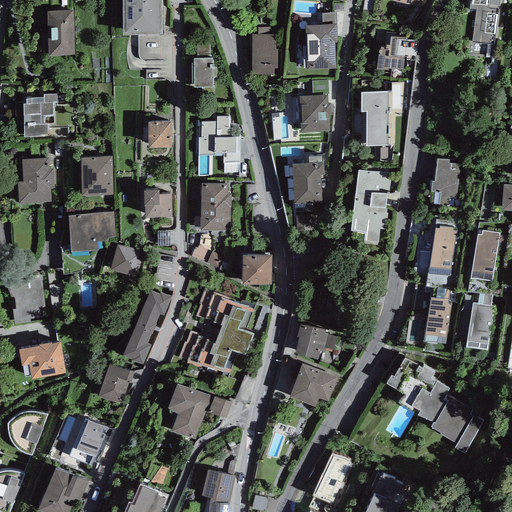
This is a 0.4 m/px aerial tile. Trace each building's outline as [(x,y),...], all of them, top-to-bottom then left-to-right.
[(162,34),(161,0),(121,0),(122,34),(162,34)] [(499,0),(469,0),(468,9),(476,10),(472,42),(493,45),(499,0)] [(74,9),(43,10),(44,55),(75,55),(74,9)] [(337,42),(336,12),(321,13),(322,24),(305,25),(307,69),(335,68),(334,42),(337,42)] [(275,34),(251,34),(252,74),(274,74),(274,68),(277,68),(277,48),(275,48),(275,34)] [(390,45),(386,44),(386,47),(380,46),(377,68),(388,70),(388,67),(403,69),(404,56),(394,55),(397,36),(391,35),(390,45)] [(130,66),(147,66),(147,76),(162,76),(162,42),(141,43),(141,60),(130,60),(130,66)] [(212,57),(194,58),(194,62),(191,62),(192,82),(194,82),(194,87),(213,87),(212,77),(216,77),(216,67),(214,67),(214,63),(212,64),(212,57)] [(59,91),(23,91),(23,135),(49,135),(49,124),(59,124),(59,91)] [(388,145),(388,91),(361,91),(361,111),(366,111),(366,145),(388,145)] [(327,94),(299,96),(299,104),(301,104),(301,123),(300,123),(300,131),(329,130),(328,114),(331,114),(330,102),(328,102),(327,94)] [(217,122),(202,122),(202,137),(198,137),(198,155),(215,155),(215,152),(236,153),(236,137),(232,137),(232,128),(229,128),(229,116),(217,116),(217,122)] [(171,121),(148,122),(148,147),(171,146),(171,121)] [(304,163),(291,164),(294,203),(322,201),(320,174),(324,174),(323,161),(322,161),(321,155),(304,156),(304,163)] [(47,156),(17,158),(19,183),(11,184),(12,202),(49,200),(47,156)] [(113,194),(112,156),(80,157),(81,195),(113,194)] [(449,159),(437,157),(435,180),(432,180),(431,190),(439,191),(438,205),(449,206),(450,197),(456,198),(460,163),(449,162),(449,159)] [(391,173),(358,169),(350,231),(365,233),(364,240),(378,242),(379,229),(386,230),(388,214),(386,213),(391,173)] [(201,183),(201,230),(230,230),(230,193),(228,193),(228,183),(201,183)] [(511,184),(502,184),(502,209),(511,209),(511,184)] [(145,205),(145,217),(172,216),(171,193),(161,193),(159,193),(158,189),(143,189),(143,205),(145,205)] [(113,211),(68,216),(70,251),(98,249),(97,241),(107,240),(110,238),(115,237),(113,211)] [(159,242),(172,242),(172,226),(159,226),(159,242)] [(440,228),(435,228),(428,272),(450,275),(457,230),(453,230),(454,228),(440,226),(440,228)] [(499,233),(482,230),(481,235),(477,234),(471,278),(492,281),(499,233)] [(196,255),(209,257),(212,236),(200,234),(196,255)] [(136,276),(143,252),(117,245),(110,269),(136,276)] [(270,284),(271,255),(242,254),(241,284),(270,284)] [(12,279),(1,284),(7,297),(12,297),(12,308),(9,308),(10,322),(28,321),(27,317),(42,316),(41,305),(43,305),(41,277),(12,279)] [(334,284),(319,281),(314,314),(343,318),(345,307),(331,305),(334,284)] [(64,283),(49,285),(52,314),(67,312),(64,283)] [(172,294),(146,284),(118,355),(143,365),(151,346),(146,344),(159,313),(164,315),(172,294)] [(450,288),(437,286),(435,298),(430,297),(425,334),(446,337),(451,304),(448,303),(450,288)] [(214,291),(205,288),(196,315),(190,331),(186,342),(184,341),(179,356),(187,359),(187,360),(208,368),(209,366),(222,371),(230,350),(245,355),(253,334),(238,328),(240,321),(242,322),(246,310),(235,306),(236,303),(222,298),(223,296),(213,292),(214,291)] [(480,291),(478,298),(490,301),(491,294),(480,291)] [(464,304),(471,306),(473,296),(466,294),(464,304)] [(494,306),(472,303),(466,346),(487,350),(494,306)] [(325,329),(300,323),(296,336),(299,337),(295,353),(317,358),(319,350),(324,352),(325,348),(333,349),(336,336),(324,333),(325,329)] [(39,345),(18,349),(21,365),(23,364),(25,376),(31,375),(31,378),(65,372),(60,341),(51,343),(51,342),(38,344),(39,345)] [(424,367),(405,357),(394,375),(392,374),(386,383),(403,392),(398,401),(434,422),(431,426),(433,427),(432,428),(441,432),(440,433),(457,443),(455,447),(465,453),(484,420),(479,416),(480,414),(445,394),(449,388),(431,377),(434,372),(425,366),(424,367)] [(131,369),(108,362),(98,396),(121,403),(131,369)] [(338,377),(302,364),(290,396),(315,406),(319,397),(329,401),(338,377)] [(210,395),(177,384),(168,411),(176,414),(171,432),(195,440),(210,395)] [(232,402),(213,397),(208,413),(227,418),(232,402)] [(106,424),(68,409),(56,440),(69,445),(65,456),(91,466),(106,424)] [(33,455),(48,414),(35,410),(31,410),(25,411),(20,412),(14,414),(10,417),(7,420),(4,423),(5,429),(5,434),(7,439),(9,442),(12,446),(16,448),(20,450),(33,455)] [(350,464),(333,456),(316,493),(333,501),(350,464)] [(174,470),(158,463),(153,475),(169,482),(174,470)] [(88,481),(56,467),(38,510),(43,511),(70,511),(76,498),(80,500),(88,481)] [(0,511),(2,511),(8,511),(23,473),(10,469),(6,469),(1,470),(0,470),(0,511)] [(235,475),(207,469),(202,495),(210,497),(210,502),(229,502),(235,475)] [(383,472),(383,474),(379,472),(373,485),(375,486),(371,492),(373,493),(364,511),(395,511),(397,509),(402,511),(411,493),(399,487),(402,483),(394,479),(395,478),(383,472)] [(159,493),(142,486),(134,504),(130,503),(126,511),(160,511),(166,498),(158,495),(159,493)] [(255,491),(253,505),(266,506),(268,493),(255,491)] [(228,511),(229,502),(210,502),(208,511),(228,511)]
